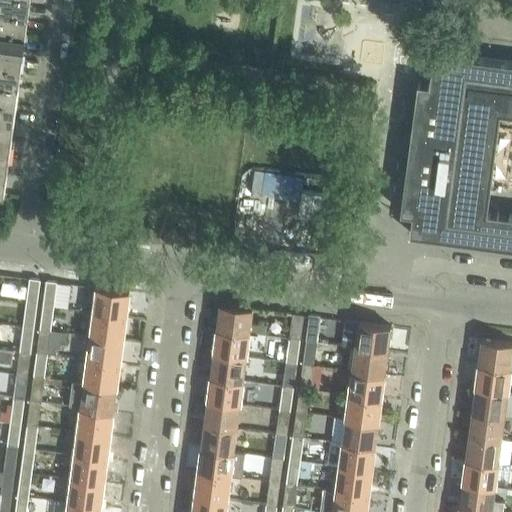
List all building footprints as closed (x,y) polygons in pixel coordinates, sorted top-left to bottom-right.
[(31,0),(0,0),(0,8),(30,13),(31,0)] [(0,26),(27,31),(30,13),(0,8),(0,26)] [(0,45),(25,49),(27,31),(0,26),(0,45)] [(0,63),(23,67),(25,49),(0,45),(0,63)] [(511,60),(434,50),(430,83),(423,82),(421,81),(419,80),(402,210),(404,211),(406,210),(413,211),(411,232),(511,244),(511,60)] [(23,67),(0,63),(0,81),(20,85),(23,67)] [(0,100),(18,103),(20,85),(0,81),(0,100)] [(0,118),(15,121),(18,103),(0,100),(0,118)] [(0,136),(13,139),(15,121),(0,118),(0,136)] [(0,155),(11,157),(13,139),(0,136),(0,155)] [(0,173),(8,175),(11,157),(0,155),(0,173)] [(6,191),(8,175),(0,173),(0,191),(6,192),(6,191)] [(37,302),(41,278),(30,276),(26,301),(37,302)] [(71,293),(72,282),(58,280),(47,278),(44,303),(55,305),(56,297),(63,298),(64,293),(71,293)] [(127,314),(130,289),(98,285),(95,310),(127,314)] [(34,326),(37,302),(26,301),(23,325),(34,326)] [(250,330),(253,306),(221,302),(218,326),(250,330)] [(52,328),(55,305),(44,303),(40,327),(52,328)] [(123,338),(127,314),(95,310),(92,334),(123,338)] [(301,337),(305,313),(293,311),(290,336),(301,337)] [(318,339),(321,315),(311,313),(307,338),(318,339)] [(388,348),(391,324),(359,320),(356,344),(388,348)] [(31,350),(34,326),(23,325),(20,348),(31,350)] [(247,353),(250,330),(218,326),(215,349),(247,353)] [(65,346),(67,331),(67,330),(52,328),(40,327),(37,351),(49,352),(49,351),(56,352),(57,345),(65,346)] [(120,362),(123,338),(92,334),(89,358),(120,362)] [(298,360),(301,337),(290,336),(287,359),(298,360)] [(511,365),(511,362),(511,340),(483,336),(480,361),(511,365)] [(314,363),(318,339),(307,338),(304,362),(314,363)] [(385,372),(388,348),(356,344),(353,368),(385,372)] [(0,359),(12,361),(14,348),(0,345),(0,359)] [(28,374),(31,350),(20,348),(17,372),(28,374)] [(244,377),(247,353),(215,349),(212,373),(244,377)] [(45,376),(49,352),(37,351),(34,374),(45,376)] [(117,385),(120,362),(89,358),(86,380),(85,381),(117,385)] [(294,384),(298,360),(287,359),(283,383),(294,384)] [(508,389),(511,365),(480,361),(477,385),(508,389)] [(311,386),(314,363),(304,362),(300,385),(311,386)] [(382,395),(385,372),(353,368),(350,391),(382,395)] [(25,397),(28,374),(17,372),(13,396),(25,397)] [(241,401),(244,377),(212,373),(208,397),(241,401)] [(42,400),(45,376),(34,374),(31,398),(42,400)] [(114,409),(117,385),(85,381),(86,380),(73,378),(70,403),(82,404),(82,405),(114,409)] [(291,408),(294,384),(283,383),(280,407),(291,408)] [(308,410),(311,386),(300,385),(297,409),(308,410)] [(505,413),(508,389),(477,385),(473,408),(505,413)] [(379,419),(382,395),(350,391),(347,415),(379,419)] [(21,421),(25,397),(13,396),(10,420),(21,421)] [(238,425),(241,401),(208,397),(205,421),(238,425)] [(39,424),(42,400),(31,398),(28,422),(39,424)] [(111,433),(114,409),(82,405),(79,429),(111,433)] [(288,432),(291,408),(280,407),(277,430),(288,432)] [(502,437),(505,413),(473,408),(470,432),(502,437)] [(305,434),(308,410),(297,409),(294,432),(305,434)] [(375,443),(379,419),(347,415),(344,439),(375,443)] [(18,445),(21,421),(10,420),(7,443),(18,445)] [(234,449),(238,425),(205,421),(202,445),(234,449)] [(36,447),(39,424),(28,422),(25,446),(36,447)] [(108,457),(111,433),(79,429),(75,453),(108,457)] [(284,456),(288,432),(277,430),(273,454),(284,456)] [(301,458),(305,434),(294,432),(290,456),(301,458)] [(499,460),(502,437),(470,432),(467,456),(499,460)] [(372,467),(375,443),(344,439),(341,463),(372,467)] [(15,469),(18,445),(7,443),(4,467),(15,469)] [(231,473),(234,449),(202,445),(199,469),(231,473)] [(33,471),(36,447),(25,446),(21,470),(33,471)] [(104,481),(108,457),(75,453),(72,476),(104,481)] [(281,479),(284,456),(273,454),(270,478),(281,479)] [(290,456),(287,480),(298,482),(301,458),(290,456)] [(496,484),(499,460),(467,456),(464,480),(496,484)] [(369,491),(372,467),(341,463),(338,487),(369,491)] [(4,467),(1,491),(12,493),(15,469),(4,467)] [(229,497),(231,473),(199,469),(196,492),(229,497)] [(29,495),(33,471),(21,470),(18,493),(29,495)] [(101,505),(104,481),(72,476),(69,500),(101,505)] [(278,503),(281,479),(270,478),(267,502),(278,503)] [(295,506),(298,482),(287,480),(284,504),(295,506)] [(504,499),(494,498),(496,484),(464,480),(461,504),(492,508),(503,509),(504,499)] [(326,485),(323,509),(335,511),(343,511),(366,511),(369,491),(338,487),(326,485)] [(0,511),(9,511),(12,493),(1,491),(0,496),(0,511)] [(226,511),(229,497),(196,492),(193,511),(226,511)] [(27,511),(29,495),(18,493),(15,511),(27,511)] [(56,498),(53,511),(100,511),(101,505),(69,500),(56,498)] [(276,511),(278,503),(267,502),(265,511),(276,511)]
